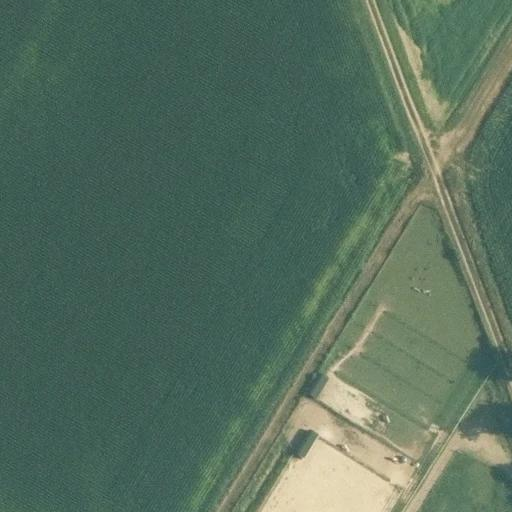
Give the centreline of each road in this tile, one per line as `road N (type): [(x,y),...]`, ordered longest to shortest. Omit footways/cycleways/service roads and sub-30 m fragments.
road 1 (track): [(431,168),(223,511)]
road 2 (track): [(511,371),(371,0)]
road 3 (track): [(431,168),(511,43)]
